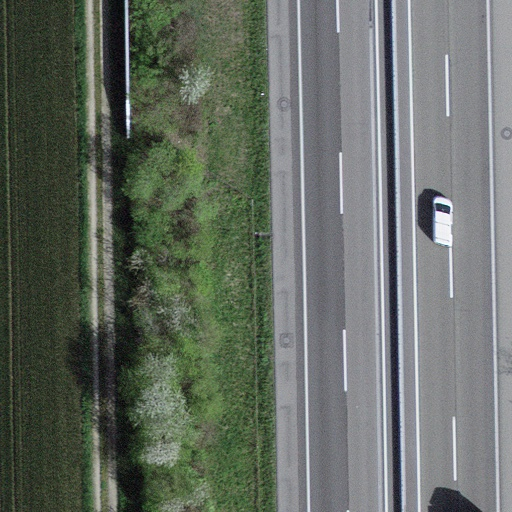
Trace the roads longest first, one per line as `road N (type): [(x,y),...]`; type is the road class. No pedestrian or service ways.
road 1 (motorway): [(456,511),(445,0)]
road 2 (motorway): [(337,0),(347,511)]
